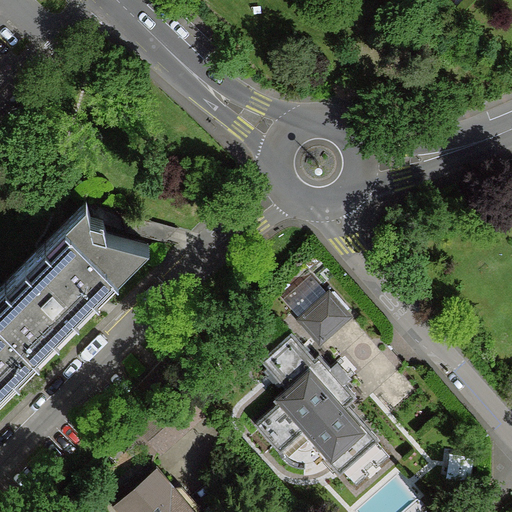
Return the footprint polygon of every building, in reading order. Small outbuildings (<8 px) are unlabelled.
[(89,203),(88,199),(0,286),(0,313),(41,353),(150,243),(95,228),(94,222),(89,203)] [(180,228),(89,203),(94,222),(166,242),(173,235),(180,228)] [(330,292),(300,318),(321,342),(352,315),(330,292)] [(0,393),(41,353),(0,313),(0,393)] [(279,402),(257,422),(281,449),(304,429),(341,470),(378,438),(348,402),(356,395),(320,354),(316,357),(293,331),(264,357),(289,387),(276,398),(279,402)] [(183,339),(143,381),(158,394),(197,354),(183,339)] [(205,412),(185,388),(165,404),(138,427),(132,434),(146,451),(158,453),(205,412)] [(197,511),(158,467),(118,504),(124,511),(197,511)]
